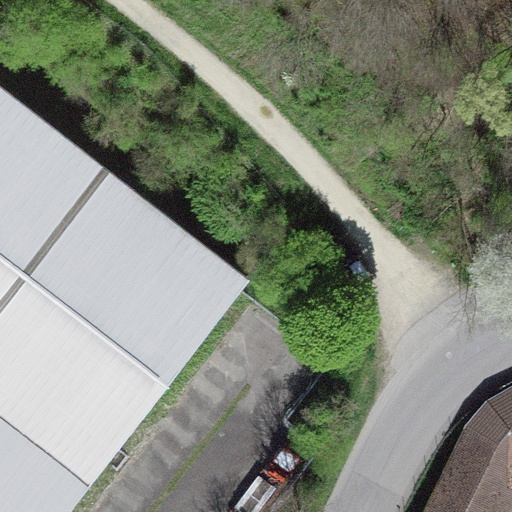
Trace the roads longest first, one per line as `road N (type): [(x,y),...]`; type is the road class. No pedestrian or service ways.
road 1 (track): [(472,360),(321,181),(123,0)]
road 2 (unclassified): [(511,338),(472,360),(410,420),(361,511)]
